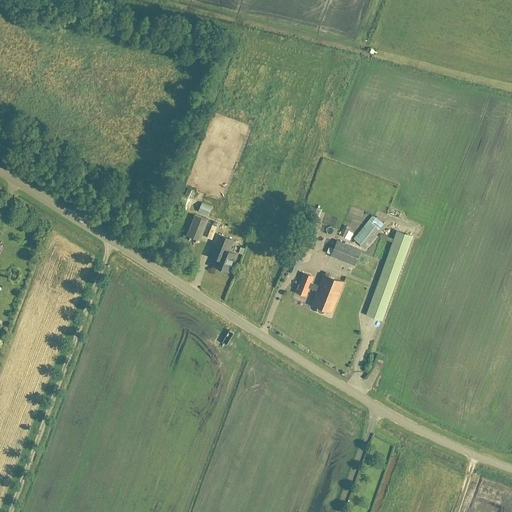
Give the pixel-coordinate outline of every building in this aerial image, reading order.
[(190,199),(181,196),(177,208),(186,211),(190,199)] [(208,216),(212,207),(201,203),(197,212),(208,216)] [(310,205),(302,226),(294,248),(306,253),(314,231),(322,210),(310,205)] [(353,239),(365,249),(380,231),(379,230),(384,224),(373,215),(353,239)] [(199,241),(207,221),(194,216),(186,236),(199,241)] [(383,321),(413,237),(397,231),(366,315),(383,321)] [(218,235),(213,246),(209,256),(216,259),(213,266),(228,273),(236,255),(229,251),(233,241),(218,235)] [(354,266),(361,249),(337,240),(330,256),(354,266)] [(305,253),(293,248),(289,260),(301,264),(305,253)] [(344,283),(324,274),(319,286),(311,283),(314,277),(303,273),(296,292),(306,296),(309,288),(317,291),(311,305),(332,313),(344,283)]
